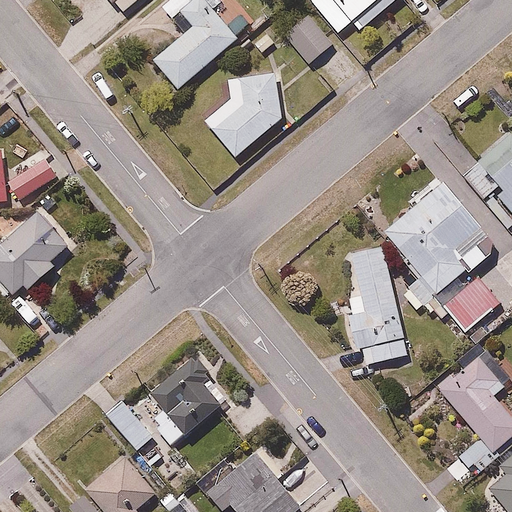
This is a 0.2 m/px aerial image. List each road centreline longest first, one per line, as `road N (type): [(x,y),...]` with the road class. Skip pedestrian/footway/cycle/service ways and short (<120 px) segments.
road 1 (residential): [(202,261),(509,0)]
road 2 (residential): [(413,511),(202,261)]
road 3 (residential): [(202,261),(0,19)]
road 4 (residential): [(0,432),(202,261)]
